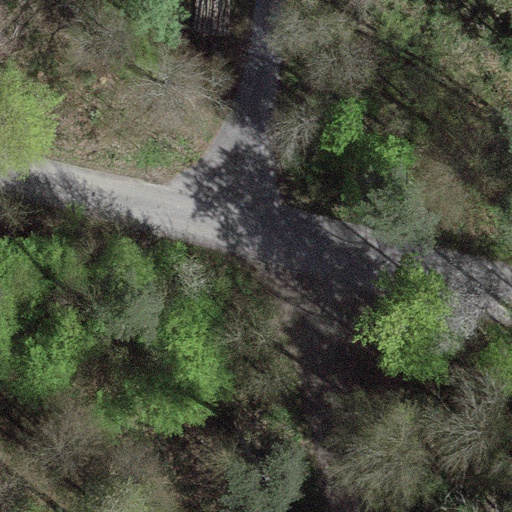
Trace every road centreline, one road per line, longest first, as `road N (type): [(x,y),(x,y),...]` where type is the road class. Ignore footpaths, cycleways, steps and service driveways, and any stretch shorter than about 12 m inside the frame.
road 1 (unclassified): [(511,295),(0,166)]
road 2 (track): [(347,511),(323,370),(320,249)]
road 3 (track): [(269,0),(229,223)]
